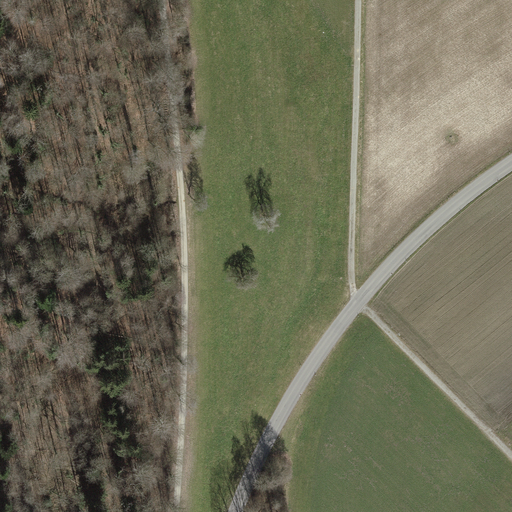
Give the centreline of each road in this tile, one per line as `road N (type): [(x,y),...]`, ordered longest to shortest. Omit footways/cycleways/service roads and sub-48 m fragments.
road 1 (track): [(357,0),(351,274),(358,299),(511,454)]
road 2 (track): [(175,511),(183,264),(160,0)]
road 3 (tertiary): [(234,511),(287,400),(358,299),(424,232),(511,163)]
